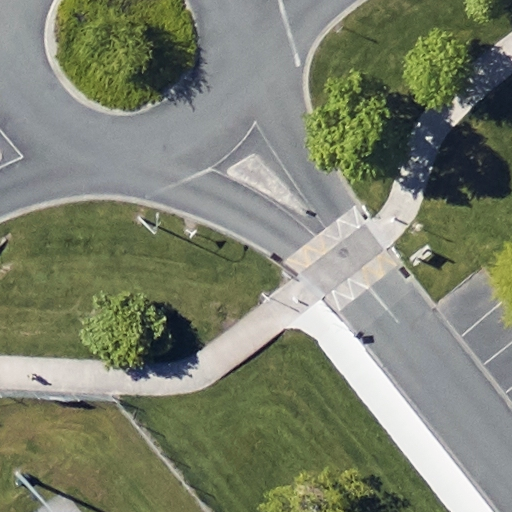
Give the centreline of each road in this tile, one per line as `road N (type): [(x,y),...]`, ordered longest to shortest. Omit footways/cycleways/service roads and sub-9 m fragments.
road 1 (residential): [(217,119),(344,258),(511,469)]
road 2 (unclassified): [(217,119),(190,142),(120,160),(53,137),(28,111)]
road 3 (unclassified): [(240,0),(248,48),(238,86),(217,119)]
